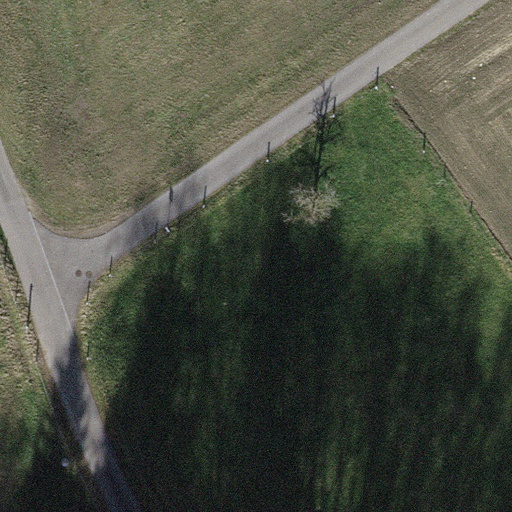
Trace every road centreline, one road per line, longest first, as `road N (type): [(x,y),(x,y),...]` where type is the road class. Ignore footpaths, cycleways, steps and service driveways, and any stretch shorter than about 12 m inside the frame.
road 1 (unclassified): [(39,282),(457,0)]
road 2 (unclassified): [(134,511),(39,282)]
